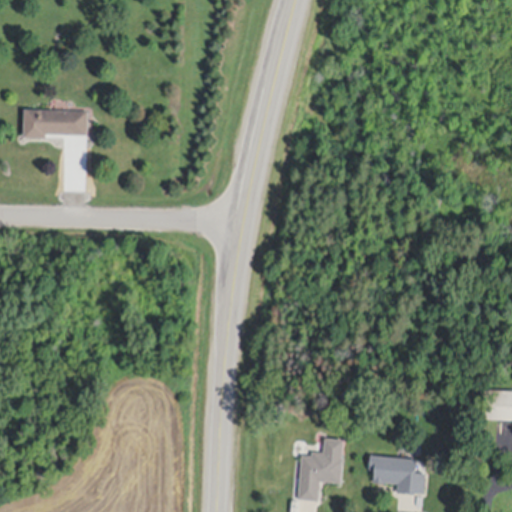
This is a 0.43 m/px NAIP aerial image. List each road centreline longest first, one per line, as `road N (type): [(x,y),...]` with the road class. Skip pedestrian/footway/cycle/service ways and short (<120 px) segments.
road 1 (secondary): [(218,511),(240,251),(298,0)]
road 2 (residential): [(245,225),(0,219)]
